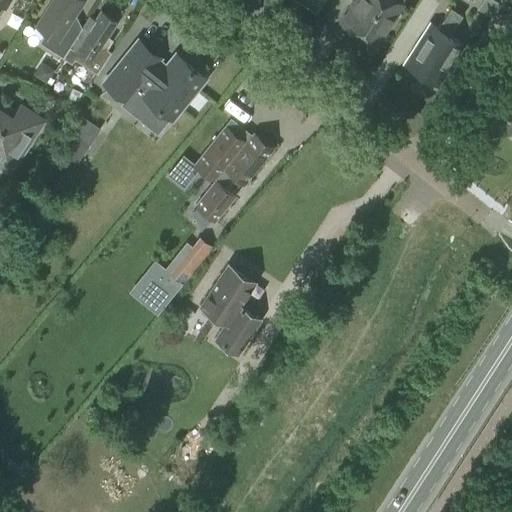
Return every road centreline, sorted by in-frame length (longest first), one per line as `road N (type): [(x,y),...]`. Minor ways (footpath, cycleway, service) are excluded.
road 1 (unclassified): [(502,228),(209,0)]
road 2 (primary): [(401,511),(511,339)]
